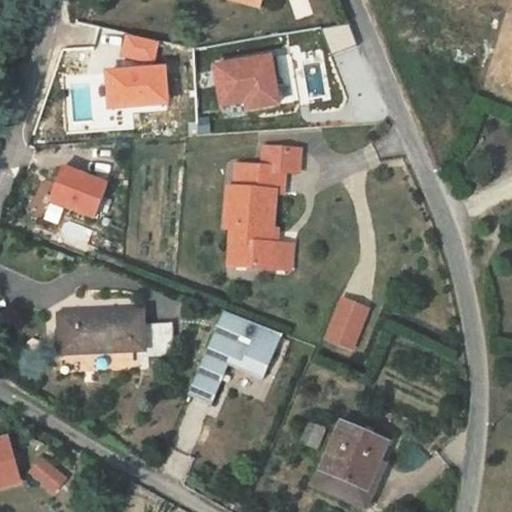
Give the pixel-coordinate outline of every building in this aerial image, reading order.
[(357,46),(349,24),(320,29),(331,57),(357,46)] [(153,62),(158,42),(128,36),(124,55),(153,62)] [(511,44),(494,88),(511,95),(511,44)] [(276,57),(215,68),(221,107),(245,103),(247,110),(278,105),(274,83),(280,82),(276,57)] [(167,104),(164,70),(108,73),(110,108),(167,104)] [(209,117),(197,118),(198,134),(210,134),(209,117)] [(282,193),(284,171),(298,172),(300,151),(264,148),(263,168),(237,166),(235,188),(229,188),(226,226),(232,227),(229,265),(276,269),(278,245),(270,245),(258,244),(259,229),(271,230),(274,193),(282,193)] [(94,218),(107,185),(62,168),(49,200),(94,218)] [(271,230),(259,229),(258,244),(270,245),(271,230)] [(291,246),(278,245),(276,269),(289,270),(291,246)] [(366,310),(343,301),(328,338),(351,347),(366,310)] [(80,314),(59,315),(61,355),(145,351),(145,357),(175,356),(174,323),(144,324),(143,312),(92,314),(92,319),(80,319),(80,314)] [(282,337),(223,314),(187,398),(211,408),(222,383),(214,379),(221,365),(228,368),(262,382),(282,337)] [(228,368),(221,365),(214,379),(222,383),(228,368)] [(388,444),(340,423),(319,472),(320,472),(313,486),(365,510),(372,494),(367,492),(379,464),(388,444)] [(0,487),(19,482),(7,440),(0,441),(0,487)] [(52,491),(65,476),(38,455),(26,471),(52,491)] [(385,466),(379,464),(367,492),(372,494),(385,466)]
